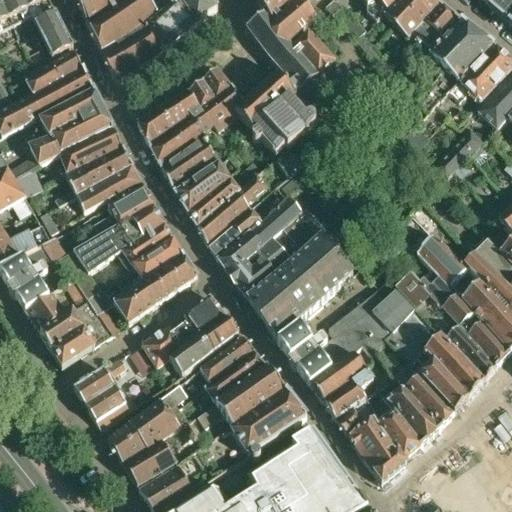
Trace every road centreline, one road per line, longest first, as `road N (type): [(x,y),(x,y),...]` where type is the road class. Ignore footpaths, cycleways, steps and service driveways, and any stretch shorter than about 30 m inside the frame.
road 1 (residential): [(218,284),(381,506),(395,511)]
road 2 (residential): [(111,108),(218,284)]
road 3 (residential): [(55,390),(218,284)]
road 4 (residential): [(111,108),(209,42),(254,0)]
road 5 (residential): [(511,380),(400,511)]
road 6 (residential): [(133,511),(55,390)]
road 7 (residential): [(57,0),(111,108)]
